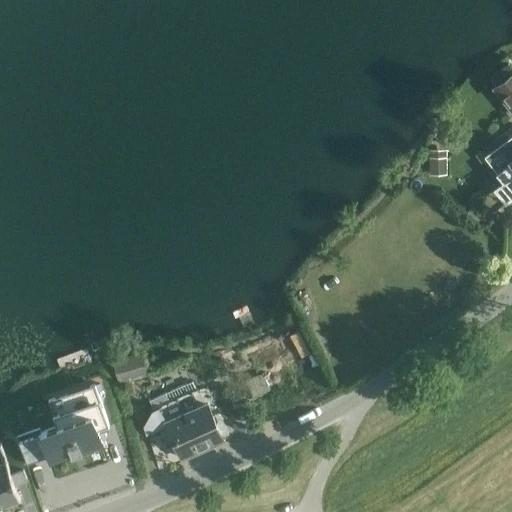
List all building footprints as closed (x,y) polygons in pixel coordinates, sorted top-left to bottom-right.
[(511,66),(509,62),(490,76),(496,83),(491,87),(511,113),(511,66)] [(511,134),(485,155),(504,182),(494,189),(506,205),(511,200),(511,134)] [(430,157),(426,157),(427,175),(448,175),(447,149),(429,149),(430,157)] [(301,357),(317,349),(305,327),(290,335),(301,357)] [(141,350),(112,360),(120,384),(149,374),(141,350)] [(246,399),(269,391),(263,372),(240,381),(246,399)] [(196,390),(192,381),(149,400),(160,426),(166,423),(180,457),(221,439),(212,417),(220,414),(212,396),(217,394),(215,390),(203,395),(201,390),(198,392),(197,390),(196,390)] [(41,432),(51,461),(71,454),(72,457),(74,456),(73,453),(80,450),(81,454),(83,453),(82,450),(102,443),(97,430),(109,426),(95,384),(90,386),(91,390),(56,402),(54,398),(48,400),(57,426),(41,432)] [(1,445),(0,445),(0,507),(2,507),(2,506),(20,499),(15,485),(15,484),(27,480),(23,469),(11,474),(7,461),(6,461),(1,445)]
